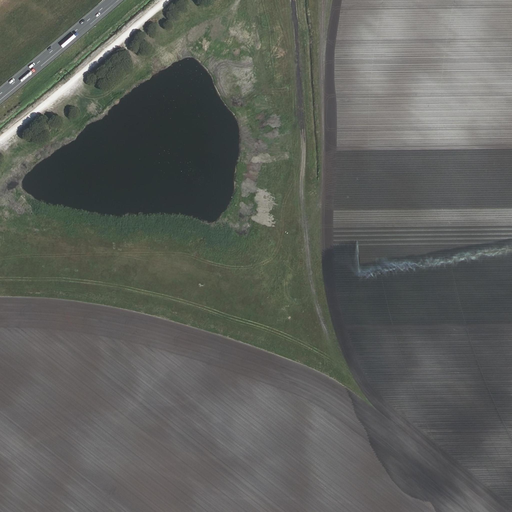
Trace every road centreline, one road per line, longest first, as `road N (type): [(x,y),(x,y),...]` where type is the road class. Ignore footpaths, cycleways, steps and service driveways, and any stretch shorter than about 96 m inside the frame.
road 1 (track): [(0,140),(165,0)]
road 2 (motorway): [(0,95),(113,0)]
